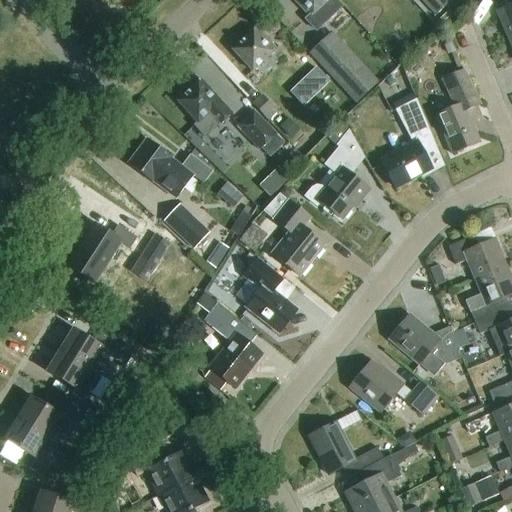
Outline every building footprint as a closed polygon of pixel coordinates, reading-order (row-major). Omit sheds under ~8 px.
[(344,7),(336,0),(292,0),(308,16),(304,19),(317,32),(344,7)] [(420,0),(436,16),(449,4),(445,0),(420,0)] [(511,8),(496,16),(507,42),(511,39),(511,8)] [(253,72),(276,50),(256,29),(232,51),(253,72)] [(339,51),(322,67),(344,90),(360,74),(346,59),(339,51)] [(319,90),(329,82),(317,70),(308,79),(319,90)] [(444,79),(448,89),(457,108),(436,117),(453,156),(480,144),(467,114),(480,108),(464,71),(444,79)] [(177,102),(196,123),(193,126),(205,139),(219,125),(221,127),(231,116),(219,104),(221,102),(200,81),(177,102)] [(302,107),(311,99),(299,87),(291,95),(302,107)] [(252,103),(268,121),(278,113),(262,95),(252,103)] [(406,129),(424,120),(413,95),(393,105),(406,129)] [(277,134),(253,110),(236,127),(260,151),(277,134)] [(291,138),(300,130),(289,119),(280,127),(291,138)] [(425,155),(436,150),(424,120),(406,130),(414,145),(382,162),(395,189),(432,170),(425,155)] [(128,165),(153,184),(154,183),(176,200),(193,177),(171,160),(172,159),(147,140),(128,165)] [(311,188),(304,198),(316,208),(320,204),(341,221),(358,199),(360,201),(369,190),(351,176),(358,166),(338,150),(324,168),(338,178),(328,191),(322,186),(316,186),(311,188)] [(282,165),(263,184),(274,196),(293,177),(282,165)] [(228,183),(221,193),(239,205),(246,195),(228,183)] [(283,189),(278,196),(285,202),(290,195),(283,189)] [(275,221),(288,204),(285,202),(278,196),(263,212),(275,221)] [(300,278),(326,245),(303,227),(308,220),(289,204),(275,223),(290,235),(273,257),(300,278)] [(204,235),(175,208),(161,222),(190,250),(204,235)] [(95,226),(68,267),(94,283),(119,243),(130,250),(137,239),(117,226),(111,236),(95,226)] [(155,235),(139,259),(154,269),(170,245),(155,235)] [(463,259),(475,284),(506,271),(494,243),(477,250),(472,239),(447,249),(453,263),(463,259)] [(443,279),(436,260),(427,264),(438,293),(453,287),(449,277),(443,279)] [(250,279),(236,298),(248,308),(247,309),(279,333),(297,311),(287,303),(274,292),(283,280),(259,261),(253,269),(247,276),(250,279)] [(475,284),(480,296),(466,301),(476,328),(511,312),(511,285),(506,271),(475,284)] [(205,320),(217,329),(232,341),(209,370),(234,390),(261,356),(248,346),(257,335),(218,304),(205,320)] [(511,312),(476,328),(479,335),(489,331),(500,357),(505,355),(506,359),(511,357),(511,312)] [(389,341),(390,342),(420,366),(430,353),(445,365),(463,357),(450,327),(433,336),(410,316),(389,341)] [(163,319),(153,333),(168,343),(177,328),(163,319)] [(73,330),(60,351),(89,369),(90,370),(103,350),(115,358),(114,360),(126,368),(133,356),(121,348),(97,333),(92,342),(73,330)] [(60,351),(47,372),(72,388),(69,393),(83,401),(88,392),(92,392),(100,379),(99,375),(90,370),(89,369),(60,351)] [(511,357),(506,359),(511,372),(511,385),(488,395),(494,408),(511,399),(511,357)] [(149,367),(142,378),(145,379),(150,382),(156,372),(151,369),(149,367)] [(372,369),(351,391),(382,418),(396,401),(420,422),(436,403),(420,389),(412,398),(390,379),(387,382),(372,369)] [(19,407),(11,420),(47,443),(50,439),(57,443),(71,420),(64,416),(62,419),(32,400),(25,411),(19,407)] [(93,404),(86,415),(110,430),(116,420),(93,404)] [(505,446),(511,442),(511,411),(494,420),(499,432),(485,439),(489,448),(503,442),(505,446)] [(86,415),(79,425),(103,440),(110,430),(86,415)] [(47,443),(11,420),(9,424),(14,428),(6,441),(26,454),(20,464),(43,479),(55,460),(41,452),(47,443)] [(335,424),(309,437),(328,476),(342,469),(347,480),(358,474),(383,461),(377,449),(354,461),(335,424)] [(410,433),(396,442),(407,450),(417,444),(410,433)] [(436,444),(446,467),(462,460),(452,437),(436,444)] [(496,464),(498,469),(500,473),(511,467),(511,442),(505,446),(510,458),(496,464)] [(364,486),(343,496),(351,511),(369,511),(394,500),(386,485),(399,478),(396,470),(411,458),(412,459),(420,455),(416,446),(394,457),(384,462),(383,461),(358,474),(359,477),(364,486)] [(163,449),(131,465),(137,476),(145,472),(157,495),(194,475),(182,453),(169,460),(163,449)] [(195,511),(194,509),(208,502),(194,475),(157,495),(166,511),(195,511)] [(482,502),(474,484),(458,491),(467,510),(482,502)] [(511,487),(500,493),(504,503),(511,499),(511,487)] [(38,496),(32,511),(88,511),(92,500),(65,492),(62,504),(38,496)] [(394,500),(369,511),(417,511),(414,511),(400,511),(396,504),(394,500)]
